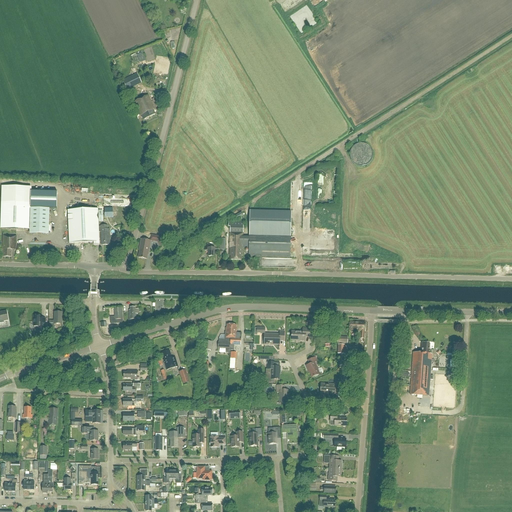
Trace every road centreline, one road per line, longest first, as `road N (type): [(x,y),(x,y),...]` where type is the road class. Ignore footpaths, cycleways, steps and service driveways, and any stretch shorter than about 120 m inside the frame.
road 1 (track): [(159,272),(170,255),(511,35)]
road 2 (unclassified): [(511,279),(121,268)]
road 3 (tertiary): [(121,268),(196,0)]
road 4 (tertiary): [(99,345),(230,307),(371,310)]
road 5 (track): [(383,511),(404,321)]
road 6 (tertiary): [(511,313),(376,311)]
